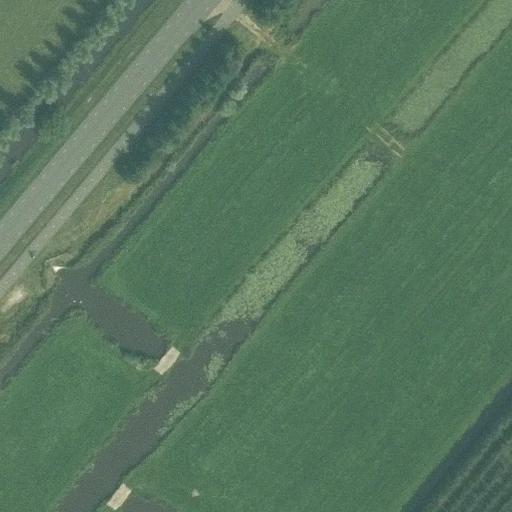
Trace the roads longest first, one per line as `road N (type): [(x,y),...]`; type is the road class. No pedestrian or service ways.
road 1 (unknown): [(0,303),(271,0)]
road 2 (secondary): [(203,0),(0,242)]
road 3 (track): [(404,154),(280,50)]
